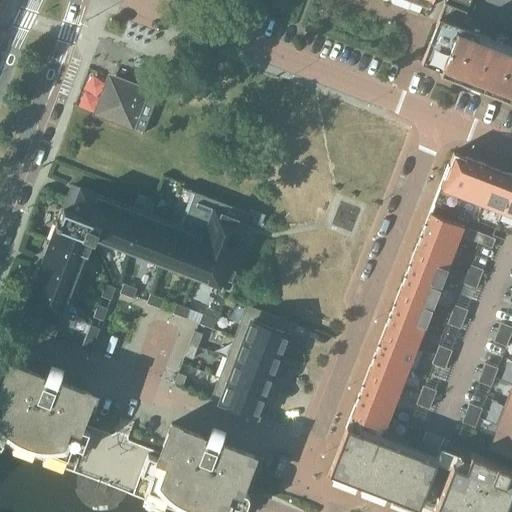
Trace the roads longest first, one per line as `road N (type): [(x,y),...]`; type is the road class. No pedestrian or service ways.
road 1 (residential): [(310,454),(441,119)]
road 2 (residential): [(441,119),(139,0)]
road 3 (residential): [(310,454),(92,368)]
road 4 (tertiary): [(0,205),(74,0)]
